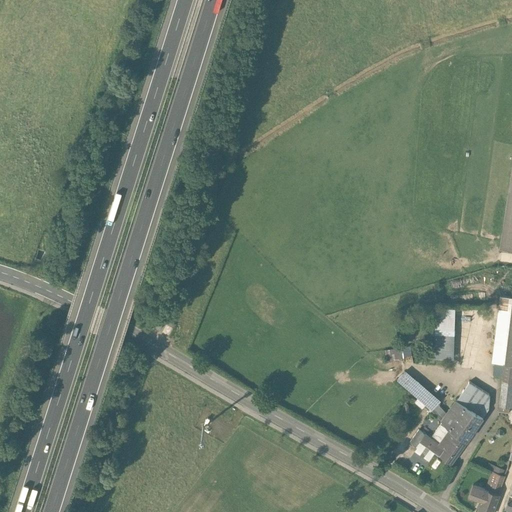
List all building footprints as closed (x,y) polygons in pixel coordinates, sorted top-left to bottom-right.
[(145,103),(152,104),(156,77),(148,76),(145,103)] [(511,165),(497,250),(511,252),(511,165)] [(511,298),(499,296),(490,365),(503,366),(497,414),(511,416),(511,298)] [(454,309),(433,309),(432,361),(453,361),(454,309)] [(387,361),(402,358),(400,347),(385,350),(387,361)] [(396,383),(429,412),(441,421),(446,414),(436,405),(438,402),(405,373),(396,383)] [(488,397),(468,384),(455,404),(482,421),(487,411),(488,397)] [(455,404),(453,402),(446,414),(441,421),(436,428),(445,433),(465,447),(482,421),(455,404)] [(451,467),(465,447),(445,433),(437,444),(417,431),(407,445),(415,451),(419,445),(451,467)] [(436,469),(440,460),(436,458),(432,467),(436,469)] [(505,479),(491,474),(485,492),(498,497),(505,479)] [(511,511),(511,484),(501,511),(511,511)] [(485,492),(472,488),(466,503),(480,508),(478,511),(492,511),(498,497),(485,492)]
